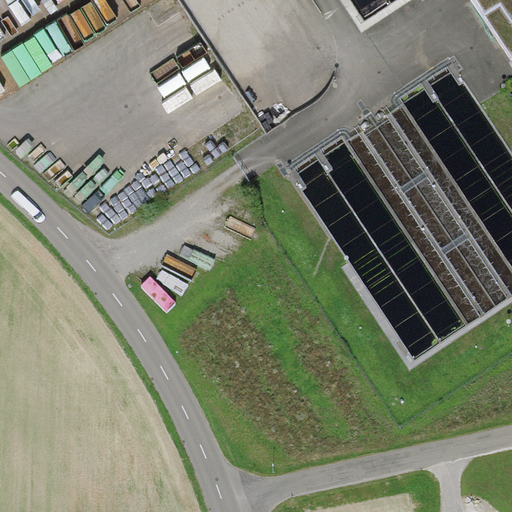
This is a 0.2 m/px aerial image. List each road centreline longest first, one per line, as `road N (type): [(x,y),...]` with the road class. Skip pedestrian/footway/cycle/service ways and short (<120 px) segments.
road 1 (unclassified): [(0,174),(59,228),(134,323),(203,448),(224,504)]
road 2 (residential): [(224,504),(511,439)]
